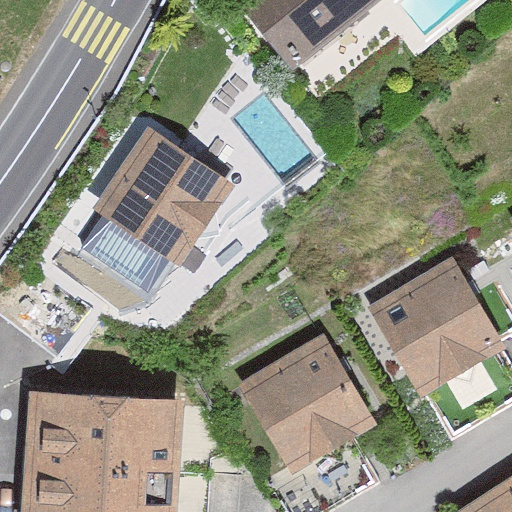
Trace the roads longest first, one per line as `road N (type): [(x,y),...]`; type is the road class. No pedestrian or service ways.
road 1 (tertiary): [(114,0),(0,181)]
road 2 (residential): [(382,511),(511,431)]
